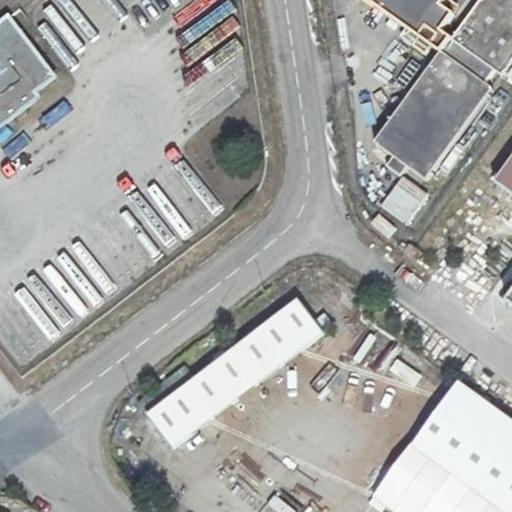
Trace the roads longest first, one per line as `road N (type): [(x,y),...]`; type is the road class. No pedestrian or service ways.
road 1 (unclassified): [(17,431),(301,214),(307,173),(284,0)]
road 2 (unknown): [(326,511),(306,462),(308,438),(330,397)]
